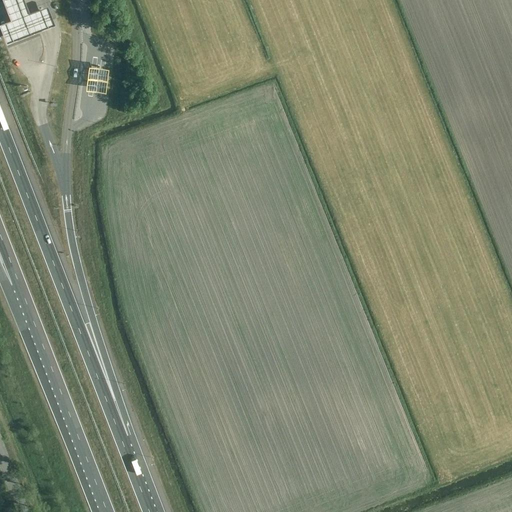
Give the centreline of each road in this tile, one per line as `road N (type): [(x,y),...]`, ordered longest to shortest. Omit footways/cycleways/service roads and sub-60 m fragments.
road 1 (motorway): [(121,440),(0,122)]
road 2 (motorway): [(121,440),(64,188)]
road 3 (motorway): [(35,326),(106,511)]
